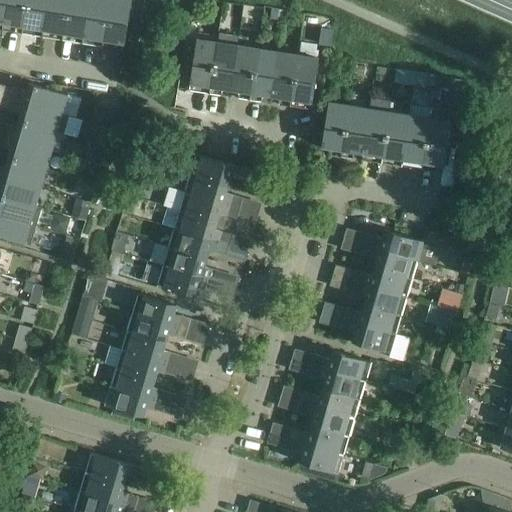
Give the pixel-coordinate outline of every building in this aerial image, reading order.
[(10,31),(22,33),(27,0),(6,0),(3,22),(11,24),(10,31)] [(35,28),(43,29),(48,0),(27,0),(22,33),(34,35),(35,28)] [(50,38),(62,40),(68,0),(48,0),(43,29),(51,30),(50,38)] [(89,0),(68,0),(62,40),(74,42),(76,34),(84,36),(89,0)] [(102,47),(109,0),(89,0),(84,36),(92,37),(90,45),(102,47)] [(131,0),(109,0),(102,47),(115,49),(116,41),(124,43),(131,0)] [(272,8),(270,18),(282,21),(282,18),(283,10),(272,8)] [(209,94),(218,41),(196,37),(190,83),(198,84),(197,92),(209,94)] [(231,89),(238,44),(218,41),(209,94),(222,95),(223,88),(231,89)] [(250,100),(258,47),(238,44),(231,89),(239,91),(238,98),(250,100)] [(263,94),(271,95),(278,50),(258,47),(250,100),(262,102),(263,94)] [(290,106),(298,54),(278,50),(271,95),(279,97),(278,104),(290,106)] [(319,57),(298,54),(290,106),(302,108),(303,100),(312,102),(319,57)] [(182,63),(180,75),(187,77),(189,64),(182,63)] [(357,66),(356,74),(364,75),(365,67),(357,66)] [(392,90),(432,97),(434,85),(443,87),(445,75),(396,67),(392,90)] [(7,97),(63,113),(68,95),(29,83),(27,92),(10,87),(7,97)] [(62,113),(63,113),(7,97),(4,108),(21,113),(19,119),(57,131),(64,132),(69,115),(62,113)] [(340,157),(347,107),(328,104),(321,146),(330,148),(329,155),(340,157)] [(95,105),(91,118),(114,124),(118,111),(95,105)] [(347,107),(340,157),(353,159),(354,151),(362,152),(368,110),(347,107)] [(369,161),(380,163),(388,113),(368,110),(362,152),(370,154),(369,161)] [(410,167),(421,169),(430,113),(409,110),(403,159),(411,160),(410,167)] [(408,116),(388,113),(380,163),(394,165),(395,157),(403,159),(408,116)] [(57,131),(19,119),(16,129),(0,124),(0,133),(52,149),(57,131)] [(450,123),(429,119),(421,169),(434,171),(435,164),(444,165),(450,123)] [(52,149),(0,133),(0,146),(10,149),(8,156),(47,168),(52,149)] [(190,173),(229,184),(231,176),(248,181),(251,170),(195,154),(190,173)] [(0,174),(41,186),(47,168),(8,156),(5,166),(0,164),(0,174)] [(226,193),(229,184),(190,173),(184,192),(240,208),(243,197),(226,193)] [(41,186),(0,174),(0,193),(36,204),(41,186)] [(237,218),(240,208),(184,192),(179,210),(218,222),(220,213),(237,218)] [(0,214),(30,224),(36,204),(0,193),(0,214)] [(76,198),(71,216),(85,221),(91,202),(76,198)] [(215,229),(218,222),(179,210),(174,229),(229,245),(232,234),(215,229)] [(30,224),(0,214),(0,235),(25,243),(30,224)] [(65,230),(69,219),(55,215),(52,226),(65,230)] [(226,255),(229,245),(174,229),(168,247),(207,258),(209,250),(226,255)] [(365,233),(362,244),(418,260),(423,241),(385,230),(382,238),(365,233)] [(115,237),(111,250),(123,254),(126,241),(115,237)] [(374,267),(412,278),(418,260),(362,244),(359,254),(376,259),(374,267)] [(204,266),(207,258),(168,247),(163,265),(219,281),(221,271),(204,266)] [(460,269),(469,272),(475,254),(466,251),(460,269)] [(106,270),(105,272),(118,275),(118,274),(120,267),(108,263),(106,270)] [(219,281),(163,265),(157,284),(196,295),(199,287),(215,292),(219,281)] [(407,297),(412,278),(374,267),(371,275),(354,270),(351,281),(407,297)] [(363,304),(402,315),(407,297),(351,281),(348,291),(365,296),(363,304)] [(453,325),(459,291),(441,288),(438,304),(430,303),(427,321),(453,325)] [(133,311),(188,327),(191,318),(174,313),(176,304),(138,293),(133,311)] [(80,294),(73,334),(88,336),(95,296),(80,294)] [(402,315),(363,304),(361,312),(344,307),(341,317),(396,334),(402,315)] [(23,309),(16,348),(27,350),(34,312),(23,309)] [(185,339),(188,327),(133,311),(127,329),(166,341),(168,334),(185,339)] [(396,334),(341,317),(338,328),(354,332),(352,341),(390,353),(396,334)] [(163,350),(166,341),(127,329),(122,348),(177,365),(180,355),(163,350)] [(174,375),(177,365),(122,348),(116,367),(155,379),(157,370),(174,375)] [(310,365),(366,380),(371,362),(333,350),(330,359),(313,354),(310,365)] [(366,380),(310,365),(307,374),(324,379),(322,388),(360,398),(366,380)] [(69,367),(67,373),(81,377),(83,371),(69,367)] [(152,387),(155,379),(116,367),(111,385),(166,401),(169,392),(152,387)] [(404,378),(401,390),(415,394),(418,382),(404,378)] [(166,401),(111,385),(105,405),(144,416),(146,407),(163,412),(166,401)] [(360,398),(322,388),(319,396),(302,391),(299,402),(355,416),(360,398)] [(53,395),(52,399),(53,399),(66,403),(67,399),(68,395),(54,391),(53,395)] [(355,416),(299,402),(296,411),(313,416),(311,425),(349,435),(355,416)] [(349,435),(311,425),(308,433),(292,428),(288,439),(344,453),(349,435)] [(511,430),(506,428),(500,448),(511,451),(511,430)] [(344,453),(288,439),(286,448),(302,453),(300,462),(338,473),(344,453)] [(27,446),(23,457),(35,460),(38,449),(27,446)] [(91,453),(85,472),(124,483),(126,475),(143,480),(146,469),(91,453)] [(34,463),(30,474),(42,478),(45,469),(44,466),(34,463)] [(122,491),(124,483),(85,472),(80,490),(135,506),(138,496),(122,491)] [(116,511),(133,511),(135,506),(80,490),(75,508),(86,511),(115,511),(116,511)]
